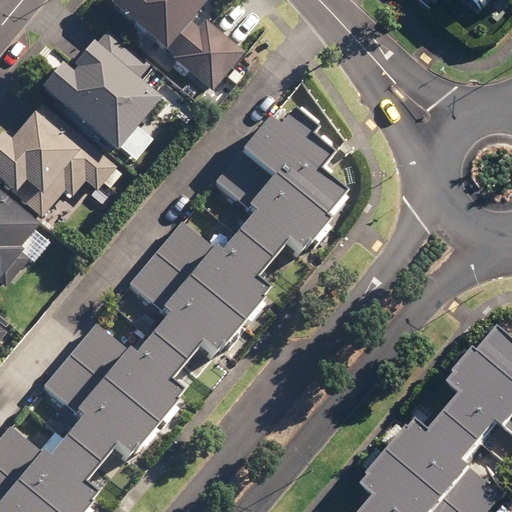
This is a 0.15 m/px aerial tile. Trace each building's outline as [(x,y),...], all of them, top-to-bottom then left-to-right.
[(118,0),(115,3),(217,95),(250,59),(214,27),(232,7),(224,0),(118,0)] [(511,8),(511,0),(472,0),(500,23),(511,8)] [(153,70),(112,34),(79,66),(73,60),(47,86),(125,154),(127,152),(139,163),(157,143),(144,131),(166,106),(141,83),(153,70)] [(280,104),(0,438),(0,511),(95,511),(372,181),(280,104)] [(100,193),(119,170),(45,106),(19,137),(13,132),(0,147),(0,178),(23,198),(33,187),(39,192),(28,205),(47,221),(54,212),(60,217),(89,184),(100,193)] [(46,229),(0,189),(0,280),(4,284),(31,252),(29,250),(46,229)] [(483,511),(511,477),(511,320),(507,316),(347,511),(483,511)] [(0,347),(9,337),(0,329),(0,347)]
